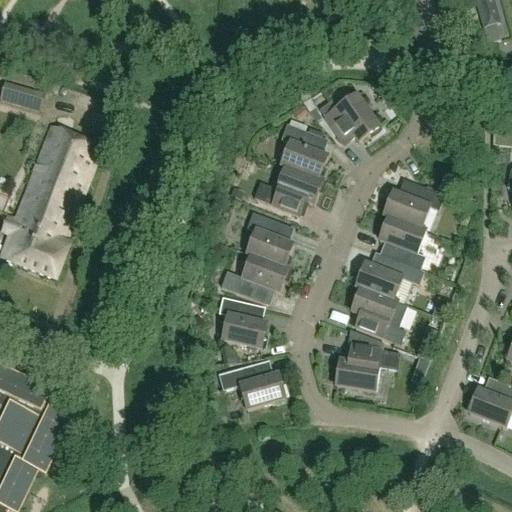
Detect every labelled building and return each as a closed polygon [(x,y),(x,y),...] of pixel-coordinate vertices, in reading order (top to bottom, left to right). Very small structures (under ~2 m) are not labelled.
[(482,0),(476,2),(484,31),(501,27),(493,0),(482,0)] [(6,83),(0,102),(0,103),(34,113),(40,93),(6,83)] [(380,132),(357,99),(337,113),(332,105),(320,114),(345,151),(356,143),(359,147),(380,132)] [(310,102),(303,106),(310,116),(316,111),(310,102)] [(290,123),(288,129),(305,135),(307,130),(290,123)] [(319,158),(325,143),(305,135),(288,129),(282,144),(290,147),(282,170),(323,186),(324,185),(319,184),(328,161),(319,158)] [(65,245),(101,153),(52,131),(17,224),(9,221),(4,234),(11,237),(2,261),(58,283),(71,247),(65,245)] [(511,137),(499,136),(497,148),(511,149),(511,137)] [(314,209),(323,186),(282,170),(281,170),(286,172),(277,194),(261,187),(255,203),(300,220),(305,206),(314,209)] [(439,215),(445,200),(408,185),(402,200),(393,196),(384,220),(426,236),(427,236),(422,234),(430,212),(439,215)] [(235,192),(232,200),(241,203),(244,195),(235,192)] [(285,246),(291,232),(253,217),(247,232),(256,236),(247,258),(289,274),(285,272),(294,249),(285,246)] [(418,259),(426,236),(384,220),(389,222),(380,245),(388,248),(384,260),(379,259),(421,275),(426,262),(418,259)] [(280,298),(289,274),(247,258),(252,260),(243,282),(228,276),(222,291),(266,309),(272,294),(280,298)] [(394,306),(394,305),(403,284),(420,290),(425,277),(421,275),(379,259),(374,271),(366,268),(357,291),(394,306)] [(408,310),(399,307),(394,305),(394,306),(357,291),(356,292),(361,294),(352,316),(361,320),(356,332),(402,350),(407,336),(399,333),(408,310)] [(438,301),(432,319),(443,323),(449,305),(438,301)] [(268,328),(259,326),(262,311),(223,302),(219,318),(228,320),(223,344),(262,353),(268,328)] [(376,397),(380,373),(399,375),(401,358),(352,351),(349,367),(340,365),(337,391),(376,397)] [(419,361),(416,371),(425,375),(429,364),(419,361)] [(286,403),(279,379),(270,381),(266,366),(219,379),(224,395),(241,391),(248,414),(286,403)] [(19,511),(37,475),(46,479),(74,420),(47,407),(53,393),(0,368),(0,511),(19,511)] [(511,390),(493,383),(488,397),(479,394),(470,418),(507,432),(511,419),(511,390)]
